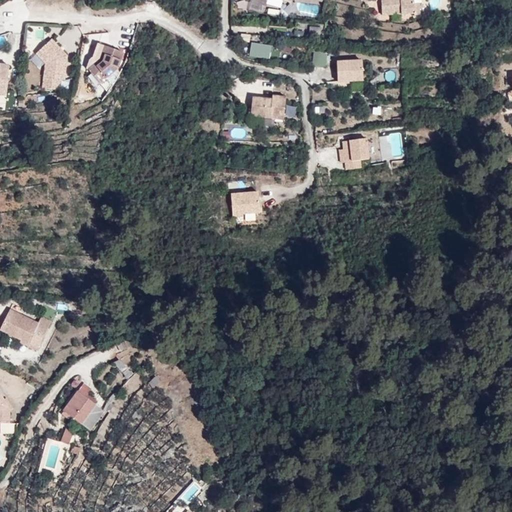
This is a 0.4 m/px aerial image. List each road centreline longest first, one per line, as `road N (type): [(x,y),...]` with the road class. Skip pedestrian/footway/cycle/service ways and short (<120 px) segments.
road 1 (residential): [(0,28),(39,12),(119,24),(152,17),(226,58)]
road 2 (residential): [(281,193),(304,187),(314,162),(305,76),(226,58)]
road 3 (unknown): [(0,485),(37,408),(78,367)]
